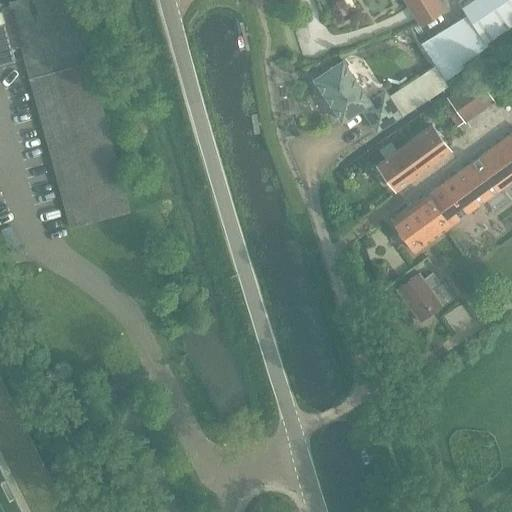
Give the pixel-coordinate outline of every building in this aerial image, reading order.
[(20,47),(69,230),(130,213),(89,63),(71,0),(18,0),(8,3),(9,6),(1,8),(6,25),(0,26),(0,64),(15,61),(11,49),(20,47)] [(445,10),(438,0),(410,0),(424,23),(445,10)] [(493,38),(511,25),(511,0),(461,0),(458,3),(467,17),(420,45),(437,70),(444,82),(464,69),(462,65),(495,42),(493,38)] [(370,102),(343,62),(314,80),(342,122),(362,109),(377,132),(401,116),(385,92),(370,102)] [(468,121),(488,105),(469,81),(449,97),(468,121)] [(378,165),(396,190),(451,151),(432,125),(397,151),(391,142),(379,151),(385,160),(378,165)] [(510,200),(503,190),(511,183),(511,134),(394,220),(416,252),(486,202),(493,212),(510,200)] [(511,240),(482,263),(498,284),(510,276),(506,271),(511,266),(511,240)] [(443,305),(430,288),(438,282),(432,274),(424,279),(420,273),(397,289),(421,321),(443,305)]
